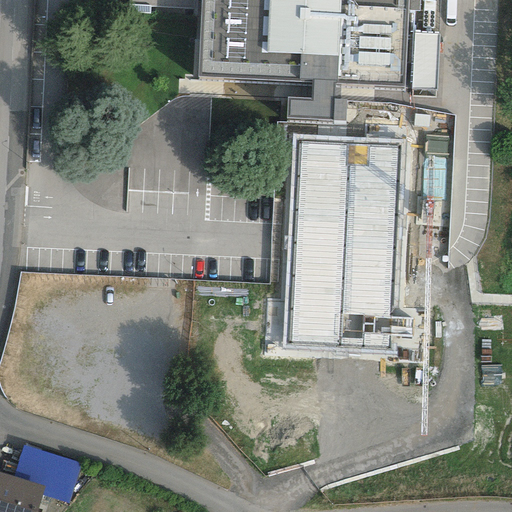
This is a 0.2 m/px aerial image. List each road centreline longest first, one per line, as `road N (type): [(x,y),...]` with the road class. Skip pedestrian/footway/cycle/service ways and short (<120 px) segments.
road 1 (tertiary): [(12,0),(3,227)]
road 2 (unknown): [(3,227),(99,204),(207,221)]
